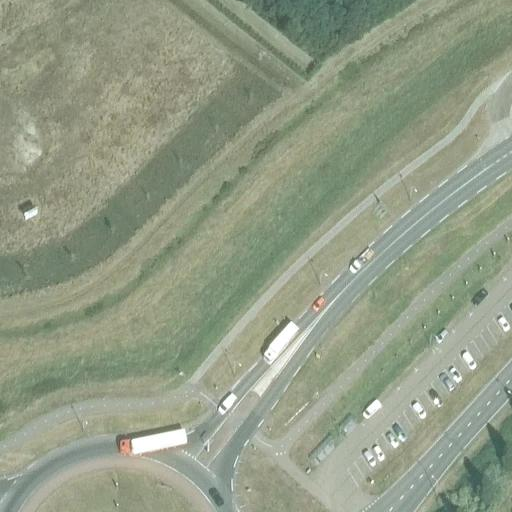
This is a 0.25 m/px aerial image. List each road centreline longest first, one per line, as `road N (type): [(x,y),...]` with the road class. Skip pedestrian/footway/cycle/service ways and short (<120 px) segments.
road 1 (secondary): [(329,309),(399,240),(511,154)]
road 2 (secondary): [(329,309),(286,344),(203,437),(170,457)]
road 3 (secondary): [(216,493),(228,457),(329,309)]
road 4 (primary): [(170,457),(142,447),(82,450),(55,462),(12,504)]
road 5 (unclassified): [(414,485),(511,381)]
